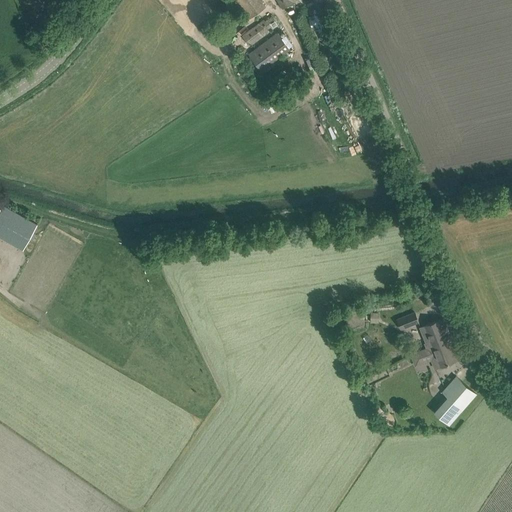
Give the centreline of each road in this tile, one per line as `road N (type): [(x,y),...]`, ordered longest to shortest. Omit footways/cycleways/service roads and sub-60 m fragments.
road 1 (unclassified): [(511,371),(485,347),(471,320),(331,0)]
road 2 (tertiary): [(0,94),(69,42),(102,0)]
